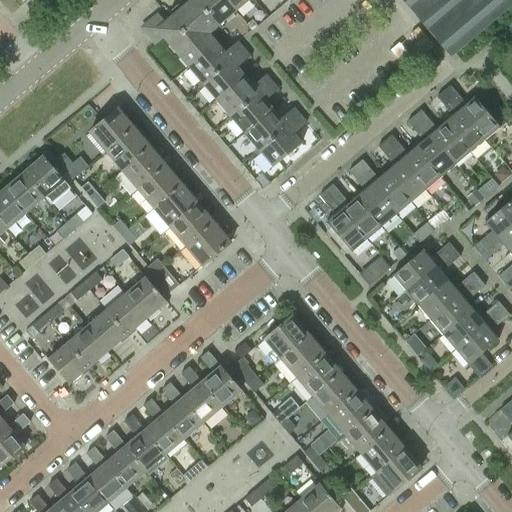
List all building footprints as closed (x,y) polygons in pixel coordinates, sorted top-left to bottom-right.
[(145,24),(145,33),(155,45),(163,38),(189,69),(217,44),(209,35),(219,26),(196,0),(191,0),(166,22),(159,13),(145,24)] [(196,0),(219,26),(222,29),(223,28),(221,24),(235,12),(224,0),(196,0)] [(224,0),(235,12),(249,0),(250,0),(254,2),(255,1),(254,0),(224,0)] [(511,0),(402,0),(451,57),(511,5),(511,0)] [(217,44),(189,69),(200,81),(197,86),(198,87),(202,84),(203,86),(244,51),(238,44),(237,42),(224,53),(217,44)] [(202,84),(198,87),(199,88),(204,86),(204,87),(217,102),(245,78),(237,68),(250,57),(244,51),(203,86),(202,84)] [(245,78),(217,102),(228,114),(225,118),(226,120),(230,116),(231,118),(271,84),(265,76),(253,87),(245,78)] [(230,116),(226,120),(227,121),(232,119),(245,135),(273,111),(265,101),(277,90),(271,84),(231,118),(230,116)] [(450,85),(443,91),(444,93),(485,140),(495,131),(500,127),(509,119),(485,90),(475,98),(467,105),(452,87),(450,85)] [(443,91),(436,97),(437,99),(453,117),(445,123),(470,152),(485,140),(444,93),(443,91)] [(89,133),(105,152),(134,128),(118,109),(89,133)] [(273,111),(245,135),(256,148),(253,152),(254,153),(258,150),(259,151),(300,117),(293,109),(281,119),(273,111)] [(420,110),(413,116),(415,118),(455,165),(470,152),(445,123),(437,130),(422,112),(420,110)] [(413,116),(407,122),(408,123),(423,142),(416,148),(440,177),(455,165),(415,118),(413,116)] [(258,150),(254,153),(256,154),(260,152),(261,153),(273,168),(291,153),(296,148),(301,144),(293,134),(306,124),(300,117),(259,151),(258,150)] [(134,128),(105,152),(121,171),(150,147),(134,128)] [(391,134),(384,141),(385,143),(425,190),(440,177),(416,148),(408,154),(393,136),(391,134)] [(384,141),(377,146),(379,148),(395,166),(386,174),(410,202),(425,190),(385,143),(384,141)] [(150,147),(121,171),(137,190),(166,167),(150,147)] [(56,160),(65,171),(72,165),(63,155),(56,160)] [(42,158),(24,173),(45,198),(51,205),(70,188),(63,179),(61,181),(42,158)] [(362,159),(355,165),(356,167),(396,215),(410,202),(386,174),(379,180),(363,161),(362,159)] [(355,165),(348,171),(349,173),(365,191),(357,198),(381,227),(396,215),(356,167),(355,165)] [(166,167),(137,190),(153,210),(182,186),(166,167)] [(24,173),(4,189),(25,215),(45,198),(24,173)] [(80,188),(89,198),(96,192),(88,182),(80,188)] [(332,184),(325,190),(327,192),(366,240),(381,227),(357,198),(349,205),(334,186),(332,184)] [(182,186),(153,210),(169,229),(198,204),(182,186)] [(4,189),(0,192),(0,222),(6,231),(25,215),(4,189)] [(325,190),(319,196),(320,198),(336,216),(327,223),(352,252),(366,240),(327,192),(325,190)] [(104,201),(96,192),(89,198),(97,208),(104,201)] [(491,231),(473,246),(479,254),(511,226),(511,200),(503,208),(497,200),(484,211),(491,218),(485,224),(491,231)] [(198,204),(169,229),(185,248),(214,224),(198,204)] [(77,213),(67,222),(74,230),(84,222),(77,213)] [(112,226),(121,236),(128,229),(120,220),(112,226)] [(57,231),(64,239),(74,230),(67,222),(57,231)] [(214,224),(185,248),(201,267),(230,243),(214,224)] [(511,226),(479,254),(485,261),(503,246),(509,253),(511,250),(511,226)] [(136,239),(128,229),(121,236),(129,245),(136,239)] [(424,251),(394,277),(406,291),(455,250),(449,244),(448,242),(430,258),(424,251)] [(29,254),(36,263),(46,254),(39,245),(29,254)] [(122,249),(110,260),(116,268),(129,257),(122,249)] [(455,250),(406,291),(419,306),(449,281),(443,273),(461,258),(455,250)] [(511,256),(511,264),(498,276),(504,283),(511,275),(511,250),(509,253),(511,256)] [(19,262),(26,271),(36,263),(29,254),(19,262)] [(156,260),(147,268),(153,275),(162,267),(164,266),(158,259),(156,260)] [(162,267),(153,275),(169,294),(170,294),(178,286),(180,285),(164,266),(162,267)] [(96,272),(83,283),(89,290),(102,280),(96,272)] [(431,320),(479,279),(474,272),(455,288),(449,281),(419,306),(431,320)] [(0,278),(0,293),(6,288),(8,287),(1,278),(0,278)] [(125,294),(146,318),(164,303),(144,278),(125,294)] [(443,335),(473,309),(467,302),(486,287),(479,279),(431,320),(443,335)] [(83,283),(71,293),(77,301),(89,290),(83,283)] [(106,310),(127,334),(146,318),(125,294),(106,310)] [(473,309),(443,335),(456,350),(504,309),(499,302),(480,317),(473,309)] [(57,305),(45,315),(51,323),(63,312),(57,305)] [(504,309),(456,350),(479,377),(491,367),(481,355),(499,340),(492,331),(510,315),(504,309)] [(86,327),(107,351),(127,334),(106,310),(86,327)] [(45,315),(32,326),(38,333),(51,323),(45,315)] [(292,316),(264,340),(273,350),(268,355),(275,363),(280,358),(280,359),(308,335),(292,316)] [(67,343),(87,368),(107,351),(86,327),(67,343)] [(308,335),(280,359),(296,377),(324,354),(308,335)] [(47,359),(68,384),(87,368),(67,343),(47,359)] [(207,352),(199,358),(212,373),(202,382),(201,382),(200,383),(220,407),(240,391),(241,390),(219,363),(208,351),(207,352)] [(324,354),(296,377),(312,397),(340,372),(324,354)] [(239,360),(230,367),(247,387),(258,378),(241,358),(240,359),(239,360)] [(188,367),(180,374),(193,389),(183,398),(182,399),(181,399),(201,423),(220,407),(200,383),(201,382),(202,382),(189,367),(188,367)] [(340,372),(312,397),(328,415),(356,392),(340,372)] [(258,378),(247,387),(252,393),(262,385),(263,384),(258,378)] [(169,383),(161,390),(174,405),(164,413),(163,414),(162,415),(183,439),(201,423),(181,399),(182,399),(183,398),(170,383),(169,383)] [(356,392),(328,415),(344,434),(372,411),(356,392)] [(0,433),(7,428),(7,427),(0,419),(0,415),(13,404),(14,403),(7,395),(6,396),(0,401),(0,433)] [(151,399),(142,406),(155,421),(145,430),(144,431),(143,431),(163,455),(183,439),(162,415),(163,414),(164,413),(152,398),(151,399)] [(511,441),(511,411),(506,405),(500,410),(511,424),(511,431),(507,436),(511,441)] [(272,414),(280,424),(287,418),(279,408),(272,414)] [(372,411),(344,434),(360,454),(388,430),(372,411)] [(7,428),(0,433),(0,467),(24,447),(14,436),(29,423),(30,422),(23,413),(22,414),(7,427),(7,428)] [(131,415),(123,422),(136,437),(126,445),(124,447),(144,471),(146,470),(149,474),(160,465),(157,461),(163,455),(143,431),(144,431),(145,430),(132,414),(131,415)] [(296,428),(287,418),(280,424),(289,434),(296,428)] [(112,431),(104,438),(117,453),(106,463),(105,463),(125,487),(144,471),(124,447),(126,445),(113,430),(112,431)] [(388,430),(360,454),(377,473),(405,449),(388,430)] [(304,452),(312,462),(319,456),(311,446),(304,452)] [(93,448),(85,455),(98,470),(87,479),(101,497),(106,503),(125,487),(105,463),(106,463),(93,448)] [(377,473),(371,478),(387,496),(393,492),(421,468),(405,449),(377,473)] [(296,455),(283,466),(290,474),(303,463),(296,455)] [(328,466),(319,456),(312,462),(320,472),(328,466)] [(74,464),(66,471),(79,486),(69,494),(68,495),(70,497),(81,511),(96,511),(106,503),(101,497),(87,479),(86,479),(74,464)] [(270,478),(258,487),(265,495),(276,485),(270,478)] [(47,486),(47,487),(60,501),(49,510),(48,511),(49,511),(81,511),(70,497),(68,495),(69,494),(56,479),(47,486)] [(298,501),(308,511),(332,511),(338,508),(318,484),(298,501)] [(346,485),(337,493),(343,501),(353,493),(354,492),(348,484),(346,485)] [(258,487),(245,499),(251,506),(265,495),(258,487)] [(353,493),(343,501),(352,511),(368,511),(369,511),(370,510),(354,492),(353,493)] [(32,499),(28,503),(35,511),(49,511),(48,511),(49,510),(37,496),(32,499)] [(284,511),(308,511),(298,501),(284,511)]
